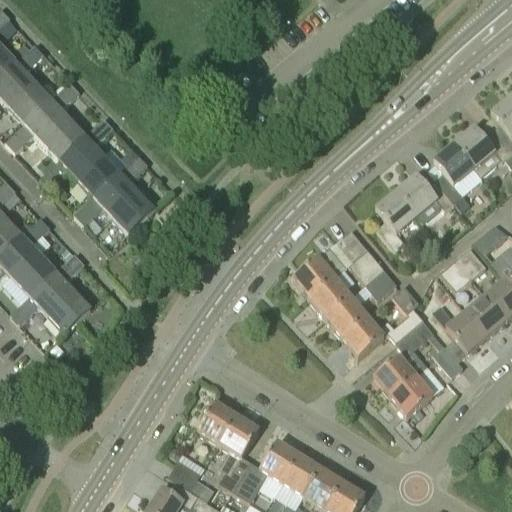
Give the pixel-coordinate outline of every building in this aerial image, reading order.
[(15,70),(0,54),(0,34),(9,26),(0,16),(0,80),(2,82),(15,70)] [(16,64),(12,67),(15,70),(29,56),(24,50),(13,60),(16,64)] [(50,108),(49,107),(24,80),(43,63),(34,52),(15,70),(2,82),(37,119),(50,108)] [(24,132),(37,119),(2,82),(0,84),(0,106),(23,132),(24,132)] [(84,144),(59,118),(78,100),(69,89),(49,107),(50,108),(37,119),(71,156),(84,144)] [(509,162),(511,159),(511,106),(510,104),(490,120),(500,133),(491,140),(509,162)] [(58,168),(71,156),(37,119),(24,132),(23,132),(4,150),(14,160),(33,142),(58,168)] [(118,181),(118,180),(93,154),(113,136),(103,126),(84,144),(71,156),(106,192),(118,181)] [(509,162),(491,140),(483,147),(472,135),(452,151),(473,177),(479,184),(499,167),(501,169),(505,166),(511,174),(511,165),(509,162)] [(452,210),(461,203),(453,193),(473,177),(452,151),(432,168),(442,181),(434,188),(452,210)] [(92,205),(106,192),(71,156),(58,168),(39,186),(48,196),(68,178),(77,188),(72,192),(83,205),(88,200),(92,204),(92,205)] [(126,170),(133,163),(126,156),(119,162),(126,170)] [(106,192),(140,230),(153,217),(128,190),(147,173),(137,162),(118,180),(118,181),(106,192)] [(452,210),(434,188),(425,195),(415,182),(395,199),(416,225),(431,213),(436,218),(441,214),(444,217),(452,210)] [(21,244),(20,243),(0,221),(0,212),(2,210),(8,216),(19,206),(14,200),(15,199),(5,189),(0,193),(0,247),(8,256),(21,244)] [(127,242),(140,230),(106,192),(92,205),(92,204),(73,222),(83,233),(91,224),(100,234),(111,224),(127,242)] [(397,241),(416,225),(395,199),(374,216),(385,228),(376,236),(394,258),(404,250),(397,241)] [(83,233),(92,243),(101,235),(100,234),(91,224),(83,233)] [(55,280),(54,280),(30,254),(49,236),(39,225),(30,234),(22,242),(20,243),(21,244),(8,256),(42,292),(55,280)] [(22,242),(30,234),(25,228),(16,236),(22,242)] [(505,245),(492,233),(473,249),(483,261),(502,247),(505,245)] [(348,273),(367,257),(350,237),(329,255),(291,285),(308,305),(334,284),(348,272),(348,273)] [(66,269),(73,262),(65,253),(57,261),(66,269)] [(503,285),(511,295),(511,255),(510,253),(492,269),(505,283),(503,285)] [(455,267),(471,286),(485,274),(469,255),(455,267)] [(29,304),(42,292),(8,256),(0,262),(0,281),(4,278),(29,304)] [(348,273),(365,292),(383,277),(367,257),(348,273)] [(42,292),(76,329),(89,317),(64,290),(83,272),(73,262),(66,269),(54,280),(55,280),(42,292)] [(455,299),(471,286),(455,267),(439,280),(455,299)] [(377,307),(395,292),(383,277),(365,292),(377,307)] [(324,325),(350,304),(334,284),(308,305),(324,325)] [(506,328),(511,322),(511,295),(503,285),(483,301),(506,328)] [(63,341),(76,329),(42,292),(29,304),(9,322),(19,332),(38,314),(63,341)] [(417,312),(403,294),(391,303),(406,321),(417,312)] [(486,345),(506,328),(483,301),(463,318),(486,345)] [(340,346),(367,324),(350,304),(324,325),(340,346)] [(486,345),(463,318),(453,327),(440,312),(431,320),(453,346),(443,354),(456,369),(465,361),(466,361),(486,345)] [(394,350),(422,327),(419,324),(413,316),(407,321),(409,323),(402,327),(393,335),(386,327),(376,335),(367,324),(340,346),(357,366),(383,344),(387,340),(394,350)] [(402,359),(405,363),(412,356),(420,350),(428,344),(432,340),(422,327),(394,350),(402,359)] [(432,340),(428,344),(439,358),(443,354),(432,340)] [(47,353),(48,354),(56,363),(63,356),(55,347),(54,346),(47,353)] [(462,375),(456,369),(443,354),(439,358),(432,363),(450,385),(462,375)] [(389,404),(415,383),(398,363),(372,384),(389,404)] [(418,381),(436,400),(446,391),(428,372),(418,381)] [(415,383),(389,404),(405,425),(431,404),(415,383)] [(218,452),(236,424),(214,410),(196,438),(218,452)] [(232,500),(251,470),(242,464),(258,438),(236,424),(218,452),(228,458),(217,476),(221,478),(214,489),(232,500)] [(280,491),(298,462),(276,449),(260,475),(251,470),(232,500),(249,510),(266,483),(280,491)] [(176,466),(181,459),(172,453),(168,461),(176,466)] [(302,505),(320,476),(298,462),(280,491),(302,505)] [(167,484),(174,489),(188,498),(199,481),(197,480),(177,468),(167,484)] [(328,511),(342,490),(320,476),(302,505),(312,511),(328,511)] [(209,511),(188,498),(174,489),(167,500),(161,496),(150,511),(181,511),(183,510),(185,511),(209,511)] [(328,511),(358,511),(364,504),(342,490),(328,511)]
